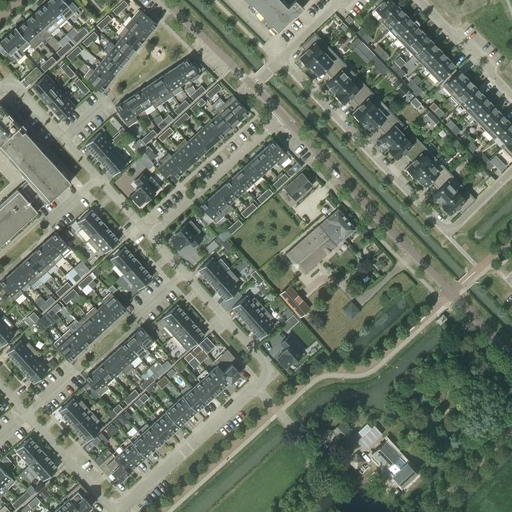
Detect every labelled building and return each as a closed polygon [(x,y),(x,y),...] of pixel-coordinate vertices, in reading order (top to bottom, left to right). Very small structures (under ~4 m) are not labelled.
[(49,0),(48,1),(54,7),(63,17),(66,20),(78,9),(70,0),(64,0),(64,1),(63,0),(49,0)] [(124,0),(118,6),(122,10),(128,5),(124,0)] [(245,0),(250,5),(247,8),(259,20),(262,17),(270,26),(267,29),(273,35),(294,15),(294,16),(303,8),(301,7),(308,0),(245,0)] [(371,12),(371,14),(378,21),(379,20),(383,17),(383,18),(396,5),(391,0),(383,0),(378,0),(376,2),(379,5),(375,8),(374,9),(371,12)] [(48,1),(41,8),(44,12),(55,24),(58,27),(66,20),(63,17),(54,7),(48,1)] [(383,18),(383,17),(379,20),(380,21),(388,29),(389,30),(392,27),(391,26),(405,14),(404,13),(397,6),(397,5),(396,5),(383,18)] [(122,10),(118,6),(112,11),(116,15),(122,10)] [(41,8),(33,15),(47,31),(50,34),(58,27),(55,24),(44,12),(41,8)] [(139,9),(131,18),(149,33),(156,24),(139,9)] [(396,38),(399,35),(400,35),(413,22),(412,22),(405,14),(391,26),(392,27),(389,30),(396,38)] [(33,15),(25,22),(42,41),(50,34),(47,31),(33,15)] [(102,20),(106,25),(112,19),(108,15),(102,20)] [(348,24),(353,19),(348,15),(344,19),(348,24)] [(131,18),(125,26),(142,41),(149,33),(131,18)] [(106,25),(102,20),(96,25),(100,30),(106,25)] [(25,22),(17,29),(30,44),(29,44),(34,49),(42,41),(25,22)] [(400,35),(399,35),(396,38),(397,39),(397,38),(404,46),(405,47),(408,44),(421,31),(421,30),(421,31),(413,23),(413,22),(400,35)] [(74,26),(58,41),(63,46),(78,31),(74,26)] [(121,38),(136,49),(142,41),(125,26),(117,35),(121,38)] [(15,28),(7,35),(22,51),(29,44),(30,44),(17,29),(15,27),(14,28),(15,28)] [(78,33),(82,38),(88,32),(84,27),(78,33)] [(362,38),(367,33),(361,28),(357,32),(362,38)] [(405,47),(413,55),(416,52),(430,40),(429,39),(422,32),(422,31),(421,31),(408,44),(405,47)] [(88,37),(92,42),(98,37),(94,32),(88,37)] [(82,38),(78,33),(72,38),(77,43),(82,38)] [(309,66),(328,47),(315,34),(314,33),(314,34),(305,42),(304,43),(309,47),(300,56),(299,57),(300,58),(308,66),(307,66),(308,67),(309,66)] [(367,33),(362,38),(367,43),(372,39),(367,33)] [(22,51),(7,35),(0,41),(0,43),(8,53),(5,55),(11,62),(14,60),(16,62),(25,54),(22,51)] [(92,42),(88,37),(82,42),(87,47),(92,42)] [(121,38),(114,46),(129,58),(136,49),(121,38)] [(416,52),(413,55),(413,56),(414,56),(421,63),(421,64),(438,48),(437,48),(430,40),(416,52)] [(68,42),(62,47),(66,52),(72,47),(68,42)] [(379,55),(383,51),(378,45),(373,50),(379,55)] [(72,51),(76,56),(82,51),(78,46),(72,51)] [(114,46),(107,54),(122,66),(129,58),(114,46)] [(66,52),(62,47),(56,52),(61,57),(66,52)] [(329,48),(328,47),(309,66),(311,68),(311,70),(314,73),(316,73),(317,74),(317,75),(318,75),(319,75),(319,74),(327,66),(331,71),(342,61),(341,61),(329,48)] [(438,49),(438,48),(421,64),(422,65),(422,64),(429,72),(430,73),(446,57),(446,56),(446,57),(438,49)] [(369,61),(375,56),(370,50),(364,55),(369,61)] [(76,56),(72,51),(66,56),(71,61),(76,56)] [(383,51),(379,55),(384,61),(389,56),(383,51)] [(107,54),(101,63),(115,74),(122,66),(107,54)] [(46,62),(50,67),(56,61),(52,56),(46,62)] [(446,57),(430,73),(438,81),(437,81),(438,82),(439,81),(441,79),(442,79),(443,78),(442,78),(454,67),(455,66),(454,65),(446,57),(447,57),(446,57)] [(188,59),(178,65),(188,80),(190,83),(200,76),(197,73),(200,70),(194,62),(191,64),(188,59)] [(342,61),(331,71),(336,75),(327,83),(326,84),(327,85),(328,86),(329,88),(331,91),(334,92),(335,93),(355,75),(354,74),(354,75),(342,62),(342,61)] [(50,67),(46,62),(40,67),(45,72),(50,67)] [(395,73),(400,68),(395,62),(390,67),(395,73)] [(65,73),(69,68),(64,63),(60,67),(65,73)] [(101,63),(94,70),(94,71),(108,83),(115,74),(101,63)] [(383,64),(378,69),(383,75),(388,69),(383,64)] [(178,65),(169,71),(179,86),(188,80),(178,65)] [(42,74),(36,67),(20,82),(26,89),(30,84),(42,74)] [(74,74),(69,68),(65,73),(70,78),(74,74)] [(94,71),(94,70),(91,68),(83,77),(101,91),(108,83),(94,71)] [(405,73),(400,68),(395,73),(401,78),(405,73)] [(451,95),(468,79),(467,79),(460,71),(459,70),(458,71),(447,82),(446,83),(444,85),(443,86),(443,87),(444,87),(451,95)] [(173,96),(182,90),(179,86),(169,71),(160,77),(170,92),(173,96)] [(40,95),(53,83),(46,74),(32,87),(40,95)] [(335,93),(334,94),(335,95),(343,103),(344,104),(345,103),(344,103),(354,94),(358,98),(368,89),(368,88),(355,75),(335,93)] [(160,77),(151,83),(162,98),(170,92),(160,77)] [(79,89),(84,85),(79,79),(74,83),(79,89)] [(397,79),(391,84),(396,89),(401,83),(397,79)] [(459,103),(460,104),(476,88),(468,80),(468,79),(451,95),(452,96),(459,103)] [(412,90),(417,85),(411,80),(407,84),(412,90)] [(61,91),(53,83),(40,95),(47,103),(61,91)] [(151,83),(142,89),(153,104),(152,105),(155,108),(164,102),(162,98),(151,83)] [(212,89),(216,94),(222,88),(217,84),(212,89)] [(402,94),(407,89),(402,84),(397,89),(402,94)] [(84,85),(79,89),(84,94),(89,90),(84,85)] [(195,91),(199,95),(205,90),(201,85),(195,91)] [(417,85),(412,90),(417,95),(422,91),(417,85)] [(460,104),(468,113),(484,97),(484,96),(476,89),(477,88),(476,88),(460,104)] [(153,104),(142,89),(133,95),(143,110),(152,105),(153,104)] [(216,94),(212,89),(206,94),(210,99),(216,94)] [(368,89),(358,98),(362,103),(353,112),(352,113),(353,113),(361,121),(361,122),(362,123),(362,122),(362,121),(381,103),(375,96),(368,89),(369,89),(368,89)] [(61,91),(47,103),(54,111),(68,99),(61,91)] [(199,95),(195,91),(189,96),(194,101),(199,95)] [(143,110),(133,95),(124,101),(134,116),(143,110)] [(224,103),(240,120),(248,112),(233,95),(224,103)] [(216,107),(224,101),(221,97),(213,103),(216,107)] [(416,108),(420,104),(414,97),(409,102),(416,108)] [(468,113),(469,113),(476,121),(493,105),(492,105),(485,97),(484,97),(468,113)] [(201,98),(195,103),(200,108),(205,103),(201,98)] [(68,99),(54,111),(62,120),(75,107),(68,99)] [(179,105),(183,110),(189,105),(185,100),(179,105)] [(134,116),(124,101),(115,107),(128,126),(137,120),(134,116)] [(434,112),(438,108),(433,102),(428,107),(434,112)] [(0,245),(38,211),(48,203),(43,197),(52,190),(56,195),(70,182),(24,131),(21,134),(17,129),(20,126),(0,104),(0,103),(0,245)] [(200,108),(195,103),(190,108),(194,113),(200,108)] [(240,120),(224,103),(216,110),(219,114),(219,113),(232,127),(240,120)] [(388,109),(381,103),(362,121),(362,122),(364,123),(364,125),(367,128),(369,128),(370,130),(371,131),(372,130),(380,122),(385,126),(395,116),(394,116),(388,109)] [(183,110),(179,105),(173,110),(178,115),(183,110)] [(493,105),(476,121),(477,122),(477,121),(484,129),(485,130),(501,114),(500,114),(493,106),(493,105)] [(444,113),(438,108),(434,112),(439,118),(444,113)] [(185,112),(179,118),(184,122),(189,117),(185,112)] [(219,113),(219,114),(211,121),(224,134),(232,127),(219,113)] [(427,113),(423,117),(433,127),(437,123),(427,113)] [(502,114),(501,114),(485,130),(493,138),(492,138),(493,139),(497,136),(496,135),(509,123),(509,122),(501,115),(502,114)] [(169,115),(163,120),(167,125),(173,119),(169,115)] [(395,116),(385,126),(389,130),(380,139),(379,139),(380,140),(382,142),(382,144),(385,147),(387,147),(388,148),(389,149),(403,135),(403,134),(403,135),(397,129),(401,125),(402,125),(403,124),(402,123),(401,124),(395,117),(395,116)] [(184,122),(179,118),(173,123),(178,128),(184,122)] [(167,125),(163,120),(157,125),(161,130),(167,125)] [(450,130),(455,125),(450,120),(445,124),(450,130)] [(224,134),(211,121),(203,128),(216,142),(224,134)] [(510,123),(509,123),(496,135),(497,136),(504,143),(505,144),(511,136),(511,125),(510,123)] [(455,125),(450,130),(455,135),(460,131),(455,125)] [(163,132),(168,137),(173,132),(169,127),(163,132)] [(113,141),(110,144),(113,147),(128,134),(122,128),(117,132),(119,133),(112,140),(113,141)] [(203,128),(195,135),(208,149),(216,142),(203,128)] [(152,129),(147,134),(151,139),(157,134),(152,129)] [(98,160),(113,147),(99,132),(85,145),(98,160)] [(168,137),(163,132),(157,137),(162,142),(168,137)] [(151,139),(147,134),(141,140),(145,144),(151,139)] [(187,142),(200,156),(208,149),(195,135),(187,142)] [(389,149),(388,148),(387,149),(388,150),(396,158),(397,159),(398,158),(407,149),(411,154),(421,144),(414,137),(414,136),(413,137),(409,141),(404,135),(403,135),(389,149)] [(511,136),(505,144),(504,143),(501,147),(502,148),(502,147),(509,155),(510,156),(511,155),(511,153),(511,136)] [(467,147),(472,142),(466,137),(462,142),(467,147)] [(187,142),(184,139),(176,147),(179,150),(179,149),(191,163),(200,156),(187,142)] [(455,149),(460,144),(455,139),(449,144),(455,149)] [(277,162),(280,165),(288,157),(273,140),(265,148),(277,162)] [(472,142),(467,147),(472,153),(477,148),(472,142)] [(421,144),(411,154),(416,158),(406,167),(405,168),(406,169),(414,177),(415,178),(416,177),(415,176),(430,163),(429,162),(430,162),(433,158),(434,157),(428,151),(422,145),(422,144),(421,144)] [(143,150),(142,151),(147,155),(152,151),(148,146),(143,150)] [(127,162),(113,147),(98,160),(112,176),(127,162)] [(265,148),(257,155),(269,169),(277,162),(265,148)] [(179,149),(179,150),(171,156),(171,157),(183,170),(191,163),(179,149)] [(171,157),(171,156),(168,153),(160,161),(162,164),(171,173),(175,178),(183,170),(171,157)] [(473,158),(468,154),(464,158),(469,162),(473,158)] [(483,164),(488,160),(483,154),(478,159),(483,164)] [(269,169),(257,155),(249,162),(261,176),(269,169)] [(495,155),(489,161),(500,172),(506,167),(495,155)] [(429,162),(430,163),(415,176),(416,177),(417,178),(417,180),(420,183),(422,184),(424,185),(423,185),(424,186),(425,185),(434,177),(438,181),(448,172),(447,171),(435,158),(434,157),(433,158),(430,162),(429,162)] [(488,160),(483,164),(489,170),(493,165),(488,160)] [(261,176),(249,162),(241,169),(253,183),(261,176)] [(162,164),(158,168),(166,178),(171,173),(162,164)] [(286,172),(291,177),(296,171),(292,166),(286,172)] [(486,180),(490,176),(482,167),(478,171),(486,180)] [(253,183),(241,169),(233,177),(245,191),(253,183)] [(448,172),(438,181),(442,186),(434,194),(433,195),(433,196),(434,196),(435,197),(435,199),(438,202),(440,202),(441,204),(442,204),(456,190),(457,191),(457,190),(461,187),(462,186),(461,185),(448,172)] [(146,200),(153,194),(160,187),(150,176),(148,179),(143,173),(134,181),(139,186),(136,189),(137,190),(131,196),(139,204),(145,199),(146,200)] [(312,185),(301,173),(283,189),(294,201),(312,185)] [(278,179),(282,184),(288,179),(284,174),(278,179)] [(490,176),(486,180),(485,181),(489,186),(495,181),(490,176)] [(245,191),(233,177),(225,184),(237,198),(245,191)] [(282,184),(278,179),(273,184),(277,189),(282,184)] [(237,198),(225,184),(217,191),(229,205),(237,198)] [(268,188),(262,194),(266,199),(272,193),(268,188)] [(48,203),(56,195),(52,190),(43,197),(48,203)] [(442,204),(441,204),(441,205),(441,206),(442,205),(449,213),(449,214),(450,215),(451,214),(460,204),(465,209),(466,209),(466,208),(474,201),(475,200),(474,199),(468,192),(467,191),(466,192),(462,196),(457,191),(456,190),(442,204)] [(232,208),(229,205),(217,191),(209,198),(224,215),(232,208)] [(266,199),(262,194),(257,199),(261,203),(266,199)] [(224,215),(209,198),(200,206),(216,223),(224,215)] [(246,208),(250,213),(256,208),(252,203),(246,208)] [(250,213),(246,208),(242,213),(246,217),(250,213)] [(90,238),(105,224),(91,209),(76,222),(90,237),(90,238)] [(326,219),(343,238),(354,229),(337,210),(326,219)] [(343,238),(326,219),(286,254),(303,273),(343,238)] [(200,231),(190,220),(182,227),(175,233),(177,234),(171,240),(178,249),(184,243),(185,244),(189,242),(193,247),(202,239),(197,234),(200,231)] [(232,225),(236,230),(242,224),(238,220),(232,225)] [(90,238),(90,237),(87,240),(96,251),(99,248),(104,253),(119,240),(105,224),(90,238)] [(236,230),(232,225),(227,230),(231,234),(236,230)] [(47,240),(60,253),(68,246),(56,232),(47,240)] [(218,236),(213,241),(218,246),(221,243),(223,241),(218,236)] [(52,260),(55,264),(63,257),(60,253),(47,240),(39,247),(52,261),(52,260)] [(123,274),(138,261),(124,246),(110,259),(123,274)] [(39,247),(31,254),(47,271),(55,264),(52,260),(52,261),(39,247)] [(31,254),(23,261),(39,278),(47,271),(31,254)] [(226,272),(225,272),(212,257),(197,270),(211,285),(226,272)] [(39,278),(23,261),(15,269),(28,282),(27,283),(30,286),(39,278)] [(152,276),(138,261),(123,274),(137,290),(152,276)] [(83,267),(77,273),(81,277),(87,272),(83,267)] [(96,277),(100,273),(96,268),(92,272),(96,277)] [(15,269),(7,276),(20,290),(20,289),(27,283),(28,282),(15,269)] [(226,272),(211,285),(225,301),(240,287),(235,282),(238,279),(229,269),(225,272),(226,272)] [(250,274),(255,280),(259,276),(254,271),(250,274)] [(81,277),(77,273),(71,278),(75,283),(81,277)] [(83,279),(88,284),(93,279),(89,274),(83,279)] [(20,290),(7,276),(0,282),(0,284),(14,300),(23,293),(20,289),(20,290)] [(88,284),(83,279),(78,285),(82,289),(88,284)] [(67,282),(61,287),(65,292),(71,287),(67,282)] [(112,285),(107,289),(111,294),(116,290),(112,285)] [(289,286),(280,294),(300,317),(309,309),(289,286)] [(65,292),(61,287),(55,292),(59,297),(65,292)] [(73,289),(67,294),(71,299),(77,293),(73,289)] [(105,303),(117,317),(126,309),(110,292),(101,300),(104,303),(105,303)] [(71,299),(67,294),(62,299),(66,304),(71,299)] [(245,323),(263,307),(254,297),(251,300),(246,295),(232,308),(245,323)] [(51,296),(45,302),(49,306),(55,301),(51,296)] [(49,306),(45,302),(39,307),(43,311),(49,306)] [(351,302),(342,310),(351,320),(360,312),(351,302)] [(51,308),(55,313),(61,308),(57,303),(51,308)] [(104,303),(97,310),(109,324),(117,317),(105,303),(104,303)] [(173,336),(191,319),(177,304),(157,322),(163,327),(164,326),(173,336)] [(94,307),(92,308),(86,314),(101,331),(109,324),(97,310),(94,307)] [(273,317),(263,307),(245,323),(259,339),(274,325),(269,320),(273,317)] [(55,313),(51,308),(45,314),(50,318),(55,313)] [(287,308),(283,313),(288,317),(292,312),(287,308)] [(34,322),(38,318),(33,312),(28,316),(34,322)] [(45,314),(43,316),(52,325),(60,318),(55,313),(50,318),(45,314)] [(86,314),(77,322),(80,325),(81,325),(93,339),(101,331),(86,314)] [(435,320),(439,325),(447,318),(443,314),(435,320)] [(4,315),(1,318),(0,319),(0,346),(15,334),(10,328),(13,325),(4,315)] [(298,321),(292,315),(286,321),(291,328),(298,321)] [(43,324),(38,318),(34,322),(39,328),(43,324)] [(191,319),(173,336),(187,351),(205,335),(191,319)] [(80,325),(78,327),(73,332),(85,346),(93,339),(81,325),(80,325)] [(142,327),(133,335),(146,349),(154,341),(142,327)] [(70,329),(62,336),(77,353),(85,346),(73,332),(70,329)] [(133,335),(125,342),(138,356),(146,349),(133,335)] [(77,353),(62,336),(53,344),(69,361),(77,353)] [(289,336),(280,343),(285,349),(282,351),(283,353),(277,358),(285,367),(291,361),(292,363),(304,352),(289,336)] [(34,355),(38,352),(28,342),(25,345),(20,340),(5,353),(19,368),(34,355)] [(204,340),(198,345),(202,349),(208,344),(204,340)] [(125,342),(117,349),(130,363),(138,356),(125,342)] [(202,349),(198,345),(192,350),(196,355),(202,349)] [(117,349),(109,356),(122,370),(121,371),(124,374),(133,366),(130,363),(117,349)] [(230,380),(230,381),(240,373),(232,364),(236,360),(227,349),(213,362),(216,366),(217,365),(230,380)] [(189,352),(184,358),(188,363),(194,357),(189,352)] [(34,355),(19,368),(33,384),(48,370),(34,355)] [(109,356),(101,364),(114,377),(121,371),(122,370),(109,356)] [(51,369),(56,364),(52,359),(46,364),(51,369)] [(180,360),(172,367),(178,373),(185,366),(180,360)] [(161,366),(165,370),(171,365),(167,361),(161,366)] [(101,364),(93,371),(106,385),(106,384),(114,377),(101,364)] [(216,366),(209,373),(208,373),(222,388),(230,381),(230,380),(217,365),(216,366)] [(165,370),(161,366),(155,371),(159,376),(165,370)] [(176,373),(171,369),(165,374),(170,379),(176,373)] [(208,373),(209,373),(206,369),(196,378),(199,381),(200,381),(213,396),(222,388),(208,373)] [(106,385),(93,371),(85,378),(100,396),(109,388),(106,384),(106,385)] [(151,375),(145,380),(149,385),(154,381),(155,380),(151,375)] [(162,388),(170,381),(165,375),(157,382),(162,388)] [(149,385),(145,380),(139,385),(143,390),(145,388),(149,385)] [(154,381),(149,385),(145,388),(149,393),(157,385),(154,381)] [(199,381),(191,388),(205,403),(213,396),(200,381),(199,381)] [(91,387),(87,383),(83,387),(87,391),(91,387)] [(191,388),(183,395),(183,396),(196,411),(205,403),(191,388)] [(135,390),(129,395),(133,399),(139,394),(135,390)] [(144,393),(139,398),(143,403),(148,398),(144,393)] [(133,399),(129,395),(123,400),(127,405),(133,399)] [(183,395),(174,403),(187,418),(196,411),(183,396),(183,395)] [(72,426),(90,410),(81,400),(77,403),(73,398),(58,411),(72,426)] [(139,398),(134,402),(138,407),(143,403),(139,398)] [(187,418),(174,403),(165,411),(165,412),(166,411),(179,426),(187,418)] [(117,414),(122,409),(118,404),(112,409),(117,414)] [(90,410),(72,426),(86,442),(100,429),(96,423),(99,421),(90,410)] [(112,410),(107,414),(111,419),(116,414),(112,410)] [(126,411),(123,414),(128,419),(131,416),(126,411)] [(166,411),(165,412),(157,419),(171,434),(180,426),(179,426),(166,411)] [(127,420),(121,413),(116,418),(123,424),(127,420)] [(157,419),(149,426),(149,427),(162,442),(171,434),(157,419)] [(149,427),(149,426),(146,423),(137,431),(154,449),(162,442),(149,427)] [(356,437),(342,423),(334,431),(348,445),(356,437)] [(106,430),(112,436),(118,431),(112,424),(106,430)] [(137,431),(129,439),(145,456),(145,457),(154,449),(137,431)] [(100,433),(97,436),(104,445),(108,441),(103,435),(102,436),(100,433)] [(96,436),(92,441),(91,442),(95,446),(101,441),(96,436)] [(29,465),(44,452),(30,437),(15,450),(29,465)] [(128,438),(119,445),(123,449),(137,464),(145,457),(145,456),(129,439),(128,438)] [(402,485),(415,473),(406,463),(405,464),(398,456),(400,455),(385,440),(372,454),(386,468),(387,467),(394,475),(394,476),(402,485)] [(123,449),(115,456),(114,457),(128,471),(129,471),(137,464),(123,449)] [(44,452),(29,465),(27,467),(36,478),(38,476),(43,481),(57,467),(44,452)] [(114,457),(115,456),(112,453),(98,466),(107,476),(112,472),(120,480),(129,471),(128,471),(114,457)] [(357,453),(348,461),(357,470),(366,463),(357,453)] [(0,482),(7,489),(14,481),(12,479),(0,467),(0,482)] [(80,511),(84,511),(91,506),(83,497),(88,493),(79,483),(65,496),(68,499),(68,498),(80,511)] [(31,485),(27,490),(30,493),(35,489),(31,485)] [(49,495),(44,489),(39,494),(44,499),(49,495)] [(22,495),(17,499),(21,504),(26,499),(22,495)] [(80,511),(68,498),(68,499),(59,506),(65,511),(80,511)] [(21,504),(17,499),(12,503),(17,508),(21,504)] [(31,500),(27,504),(27,505),(31,508),(35,504),(31,500)]
